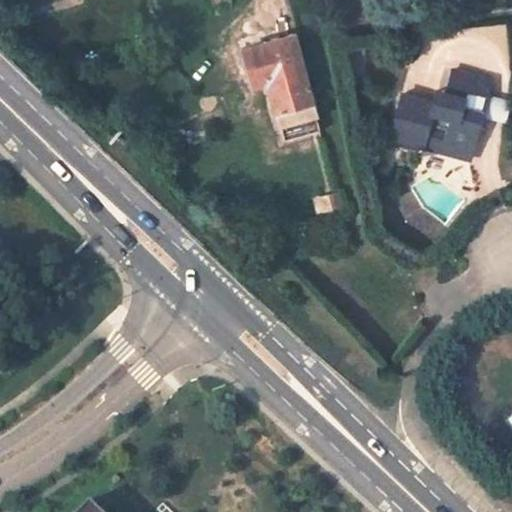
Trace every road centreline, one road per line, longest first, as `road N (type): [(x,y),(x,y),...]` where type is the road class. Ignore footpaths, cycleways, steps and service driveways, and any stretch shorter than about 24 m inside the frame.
road 1 (residential): [(478,511),(417,433),(409,383),(432,329),(511,264)]
road 2 (primary): [(424,511),(205,309)]
road 3 (primary): [(205,309),(0,111)]
road 4 (tertiary): [(205,309),(108,400),(0,471)]
